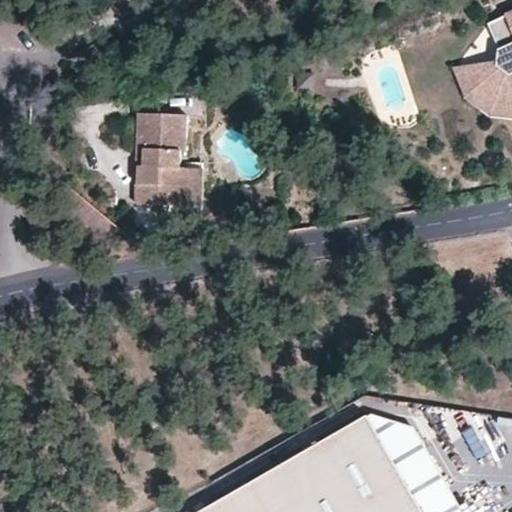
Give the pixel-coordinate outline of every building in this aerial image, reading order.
[(511,13),(489,24),(499,47),(498,56),(497,65),(496,65),(477,72),(485,91),(478,103),(493,113),(511,105),(511,13)] [(143,202),(194,205),(196,167),(179,167),(180,150),(186,150),(187,114),(139,113),(138,147),(144,147),(143,166),(140,165),(138,184),(143,183),(143,202)] [(196,167),(194,205),(209,205),(211,168),(196,167)] [(143,183),(138,184),(128,184),(127,202),(143,202),(143,183)] [(464,511),(415,425),(371,412),(195,511),(464,511)]
